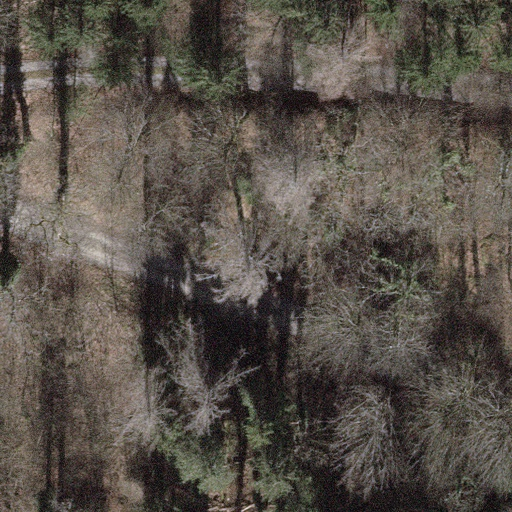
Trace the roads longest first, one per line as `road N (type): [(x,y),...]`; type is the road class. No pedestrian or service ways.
road 1 (track): [(511,418),(363,347),(0,202)]
road 2 (track): [(0,82),(139,69),(511,87)]
